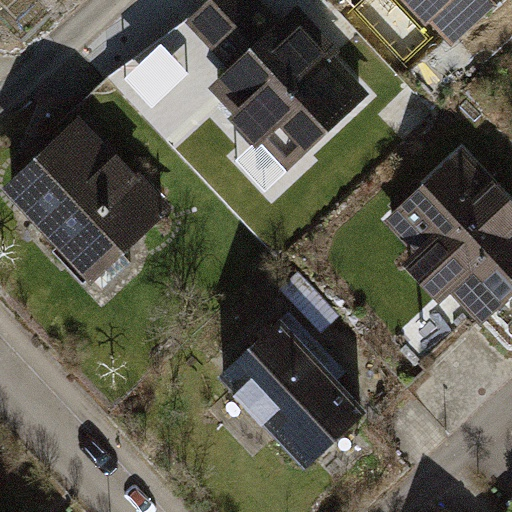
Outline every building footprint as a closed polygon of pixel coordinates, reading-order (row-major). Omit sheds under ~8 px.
[(366,100),(269,0),(212,0),(173,38),(297,166),(366,100)] [(399,0),(448,47),(494,0),(399,0)] [(171,203),(79,108),(0,183),(0,199),(84,287),(171,203)] [(511,283),(511,203),(461,151),(385,223),(476,318),(511,283)] [(371,422),(288,337),(222,400),(305,486),(371,422)]
